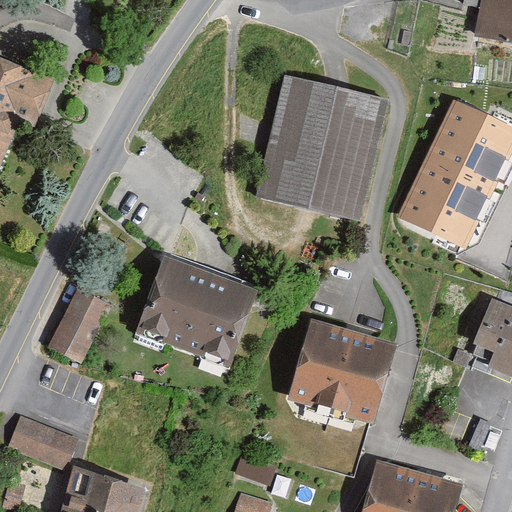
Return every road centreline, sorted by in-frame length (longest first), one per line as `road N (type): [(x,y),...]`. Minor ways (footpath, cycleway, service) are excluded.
road 1 (tertiary): [(204,0),(130,107),(0,364)]
road 2 (track): [(240,0),(239,196),(258,237),(294,248),(315,234),(323,214)]
road 3 (track): [(155,65),(32,10),(0,18)]
road 4 (unknown): [(104,155),(210,251)]
